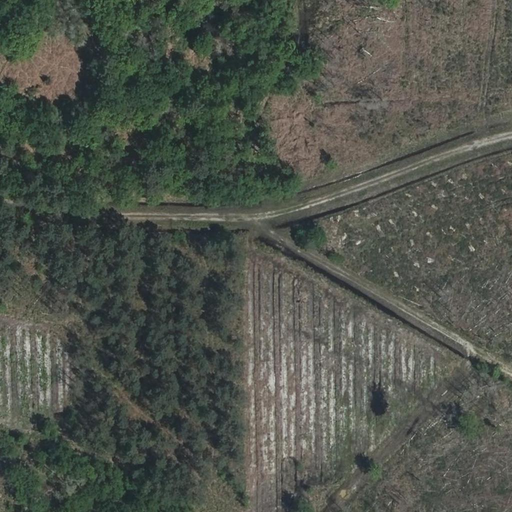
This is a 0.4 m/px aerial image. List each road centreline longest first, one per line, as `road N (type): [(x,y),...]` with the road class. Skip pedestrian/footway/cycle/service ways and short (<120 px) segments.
road 1 (track): [(0,184),(43,210),(244,211),(409,164),(511,121)]
road 2 (track): [(511,376),(244,211)]
road 3 (track): [(511,327),(322,511)]
